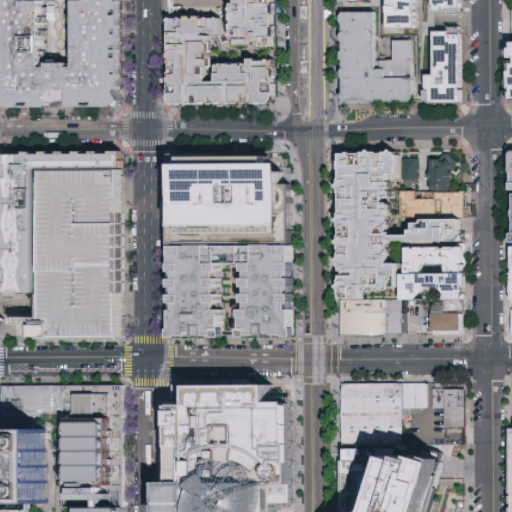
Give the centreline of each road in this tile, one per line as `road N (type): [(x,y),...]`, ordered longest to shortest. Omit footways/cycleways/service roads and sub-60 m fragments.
road 1 (residential): [(488,0),(492,511)]
road 2 (secondary): [(149,363),(148,0)]
road 3 (residential): [(0,133),(299,131)]
road 4 (residential): [(299,131),(307,361)]
road 5 (residential): [(307,361),(511,358)]
road 6 (residential): [(339,130),(511,125)]
road 7 (residential): [(307,361),(149,363)]
road 8 (residential): [(0,364),(149,363)]
road 9 (residential): [(307,361),(308,509)]
road 10 (residential): [(292,0),(299,131)]
